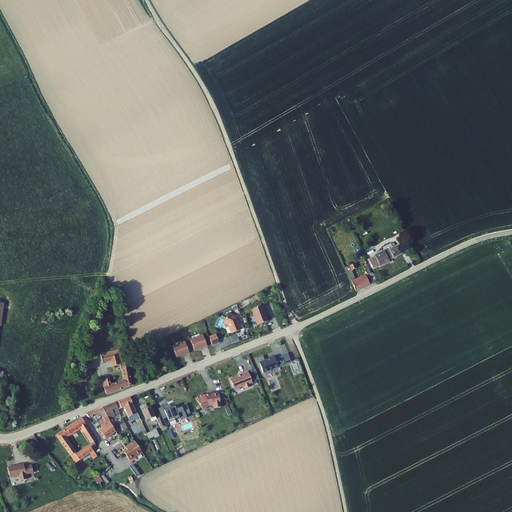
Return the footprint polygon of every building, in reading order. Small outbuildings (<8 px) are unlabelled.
[(393,248),(391,245),(385,248),(387,251),(384,252),(384,251),(374,256),(375,259),(371,261),(374,266),(378,264),(380,267),(389,262),(389,261),(401,254),(397,245),(393,248)] [(354,264),(344,268),(355,291),(372,283),(368,275),(370,274),(365,264),(364,264),(365,266),(363,267),(366,276),(354,282),(353,280),(355,279),(352,273),(352,271),(356,269),(354,264)] [(265,316),(264,316),(263,313),(264,312),(262,305),(250,309),(256,325),(267,321),(265,316)] [(240,330),(235,318),(227,314),(223,323),(227,325),(231,334),(240,330)] [(206,345),(202,335),(196,337),(197,339),(190,341),(193,350),(206,345)] [(215,335),(208,338),(211,345),(218,342),(215,335)] [(188,352),(184,342),(178,344),(179,345),(172,348),(176,357),(188,352)] [(101,354),(101,357),(117,353),(118,359),(121,360),(119,350),(101,354)] [(117,353),(101,357),(103,363),(110,361),(112,367),(119,365),(120,370),(121,369),(124,379),(110,384),(109,378),(102,380),(103,386),(106,394),(131,384),(127,363),(122,364),(121,360),(118,359),(117,353)] [(263,360),(262,356),(255,359),(259,367),(262,373),(284,364),(281,356),(274,359),(273,357),(263,360)] [(256,383),(251,370),(240,375),(240,376),(237,377),(229,380),(233,391),(238,389),(238,388),(243,386),(244,389),(250,387),(248,384),(251,383),(252,385),(256,383)] [(219,401),(218,393),(210,394),(211,395),(208,395),(208,396),(206,396),(204,396),(203,396),(202,394),(195,399),(201,409),(204,409),(208,406),(213,406),(213,409),(220,408),(219,401)] [(133,404),(130,398),(119,402),(122,409),(122,408),(133,404)] [(116,403),(103,408),(109,419),(116,416),(115,415),(119,414),(118,410),(119,409),(116,403)] [(137,414),(133,404),(122,408),(124,411),(126,411),(129,418),(137,414)] [(146,405),(140,407),(146,421),(151,419),(152,422),(157,420),(151,406),(148,408),(146,405)] [(168,406),(162,408),(166,418),(168,423),(178,419),(179,421),(186,418),(185,416),(189,414),(185,405),(180,407),(181,407),(175,410),(174,407),(169,409),(168,406)] [(103,408),(87,414),(90,419),(102,414),(104,419),(101,420),(104,425),(110,422),(111,421),(110,420),(109,419),(103,408)] [(162,408),(157,410),(161,418),(162,420),(166,418),(162,408)] [(141,422),(138,414),(137,414),(129,418),(132,426),(141,422)] [(96,441),(82,419),(66,429),(70,435),(80,429),(81,431),(83,430),(88,438),(86,439),(88,441),(89,441),(90,443),(92,442),(95,447),(96,445),(94,442),(96,441)] [(116,432),(113,428),(110,422),(104,425),(102,426),(103,429),(100,431),(106,439),(116,432)] [(56,436),(70,455),(76,452),(66,438),(70,435),(66,429),(56,436)] [(157,429),(146,434),(149,439),(155,437),(156,438),(160,436),(157,429)] [(138,446),(135,441),(132,443),(126,446),(128,450),(125,452),(131,460),(143,453),(138,445),(138,446)] [(93,450),(95,447),(92,442),(90,443),(91,444),(77,455),(76,453),(76,452),(70,455),(77,464),(90,454),(94,459),(97,457),(93,450)] [(23,464),(8,468),(10,478),(19,475),(21,481),(27,480),(26,474),(33,472),(32,466),(24,467),(23,464)] [(115,475),(110,470),(102,476),(107,482),(115,475)]
